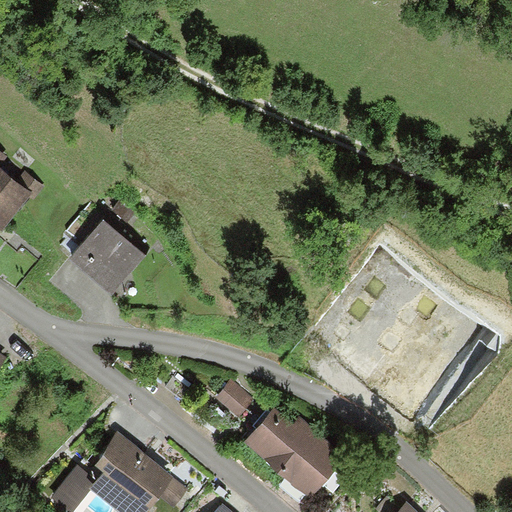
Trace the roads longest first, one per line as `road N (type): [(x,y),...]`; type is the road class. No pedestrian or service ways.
road 1 (track): [(71,0),(190,75),(511,217)]
road 2 (residential): [(456,511),(380,443),(287,388),(187,347),(18,318)]
road 3 (residential): [(18,318),(172,423),(269,511)]
